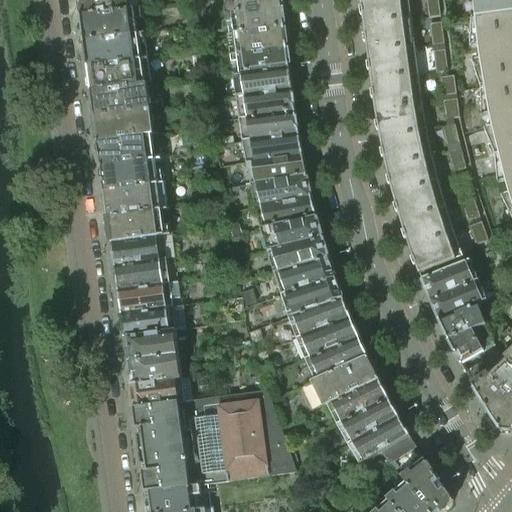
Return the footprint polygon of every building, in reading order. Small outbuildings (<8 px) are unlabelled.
[(79,0),(82,17),(132,10),(130,0),(79,0)] [(280,0),(230,0),(232,7),(226,8),(227,15),(282,8),(280,0)] [(411,20),(408,0),(361,0),(362,7),(360,8),(361,17),(364,16),(365,26),(411,20)] [(426,0),(429,18),(441,17),(438,0),(426,0)] [(511,0),(468,0),(469,1),(474,0),(476,18),(511,13),(511,0)] [(198,15),(218,12),(216,2),(184,6),(187,29),(199,27),(198,15)] [(282,8),(227,15),(228,22),(233,21),(235,34),(285,28),(282,8)] [(132,10),(82,17),(85,41),(138,35),(145,34),(143,18),(136,19),(136,10),(132,10)] [(511,13),(476,18),(479,49),(481,58),(511,53),(511,13)] [(415,48),(411,20),(365,26),(366,35),(364,36),(365,44),(367,44),(368,53),(415,48)] [(444,44),(441,22),(429,24),(432,46),(444,44)] [(285,28),(235,34),(236,46),(230,47),(231,55),(287,48),(285,28)] [(138,35),(85,41),(88,66),(143,59),(148,58),(146,44),(140,45),(138,35)] [(202,57),(200,42),(189,44),(191,59),(202,57)] [(287,48),(231,55),(232,61),(238,61),(239,74),(290,68),(287,48)] [(419,76),(415,48),(368,53),(370,63),(367,63),(368,72),(371,72),(372,81),(419,76)] [(445,50),(433,52),(436,74),(448,72),(445,50)] [(511,53),(481,58),(490,117),(511,113),(511,53)] [(143,59),(88,66),(90,79),(88,82),(89,88),(92,90),(92,91),(148,84),(149,85),(152,84),(149,67),(144,68),(143,59)] [(290,68),(239,74),(235,75),(238,97),(293,90),(290,68)] [(422,104),(419,76),(372,81),(373,91),(371,91),(372,100),(375,99),(376,112),(422,104)] [(456,95),(454,76),(440,77),(442,97),(456,95)] [(148,84),(92,91),(95,117),(152,109),(149,85),(148,84)] [(293,90),(238,97),(242,119),(296,111),(293,90)] [(457,99),(443,101),(445,120),(459,119),(457,99)] [(427,130),(422,104),(376,112),(378,122),(376,123),(377,131),(380,131),(381,140),(427,130)] [(152,109),(95,117),(99,142),(155,135),(152,109)] [(296,111),(242,119),(245,141),(299,134),(296,111)] [(511,113),(490,117),(507,184),(511,182),(511,113)] [(455,125),(442,128),(447,148),(460,145),(455,125)] [(432,156),(427,130),(381,140),(383,150),(381,150),(383,159),(385,158),(387,168),(432,156)] [(299,134),(245,141),(248,163),(304,155),(299,134)] [(155,135),(99,142),(99,144),(98,146),(97,148),(97,149),(97,150),(97,151),(98,154),(99,156),(100,156),(102,168),(156,160),(155,152),(161,151),(158,135),(155,135)] [(214,147),(234,144),(233,137),(213,140),(214,147)] [(216,155),(236,152),(235,145),(215,147),(216,155)] [(461,149),(448,153),(453,172),(466,169),(461,149)] [(304,155),(248,163),(250,172),(254,171),(257,183),(308,175),(304,155)] [(439,182),(432,156),(387,168),(389,177),(387,178),(389,186),(391,186),(394,195),(439,182)] [(156,160),(102,168),(102,170),(100,173),(101,179),(104,181),(105,193),(159,185),(158,178),(164,177),(162,160),(156,161),(156,160)] [(467,174),(454,177),(460,197),(472,194),(467,174)] [(308,175),(257,183),(247,185),(252,207),(257,207),(313,196),(308,175)] [(446,207),(439,182),(394,195),(396,204),(394,205),(396,213),(399,212),(402,222),(446,207)] [(159,185),(105,193),(106,195),(104,198),(104,199),(104,200),(104,201),(105,204),(107,206),(109,218),(162,211),(161,203),(167,202),(165,185),(159,186),(159,185)] [(313,196),(257,207),(263,229),(268,228),(317,218),(313,196)] [(461,202),(468,222),(480,218),(474,198),(461,202)] [(454,232),(446,207),(402,222),(405,231),(402,232),(405,240),(407,239),(410,248),(454,232)] [(162,211),(109,218),(109,220),(107,222),(107,223),(107,224),(107,227),(107,228),(108,230),(111,232),(112,243),(157,237),(172,236),(169,210),(162,211)] [(317,218),(268,228),(270,236),(266,237),(270,251),(323,238),(317,218)] [(482,223),(469,227),(476,246),(488,242),(482,223)] [(464,258),(454,232),(410,248),(413,257),(411,258),(414,266),(416,265),(420,275),(422,274),(464,258)] [(157,237),(112,243),(113,253),(112,255),(113,263),(115,265),(115,267),(166,260),(164,245),(158,246),(157,237)] [(323,238),(270,251),(274,264),(278,263),(281,272),(330,258),(323,238)] [(330,258),(281,272),(276,274),(283,296),(337,278),(334,270),(334,268),(333,262),(330,260),(330,258)] [(166,260),(115,267),(119,291),(164,285),(162,278),(168,278),(166,260)] [(467,265),(423,281),(431,301),(475,284),(467,265)] [(337,278),(283,296),(290,318),(344,299),(341,291),(341,285),(337,279),(337,278)] [(484,303),(475,284),(431,301),(439,321),(480,304),(480,305),(483,304),(482,303),(484,303)] [(164,285),(119,291),(122,315),(172,308),(169,285),(164,286),(164,285)] [(352,320),(344,299),(290,318),(289,318),(294,331),(298,340),(352,320)] [(480,304),(439,321),(449,340),(487,326),(480,305),(480,304)] [(172,308),(122,315),(125,338),(175,332),(172,308)] [(307,360),(360,338),(352,320),(298,340),(307,360)] [(481,356),(485,353),(495,348),(489,332),(487,326),(449,340),(470,381),(485,371),(484,369),(489,365),(481,356)] [(511,331),(511,330),(500,341),(511,352),(504,358),(507,361),(511,366),(511,331)] [(175,332),(125,338),(125,339),(129,339),(130,347),(127,350),(128,362),(179,355),(175,332)] [(318,381),(369,358),(360,338),(307,360),(316,381),(318,381)] [(179,355),(128,362),(130,375),(134,377),(135,385),(182,379),(179,355)] [(369,358),(318,381),(324,394),(319,396),(324,407),(379,379),(369,358)] [(511,366),(507,361),(491,376),(511,399),(511,366)] [(511,431),(511,399),(491,376),(474,388),(502,432),(511,432),(511,431)] [(182,379),(135,385),(131,386),(135,409),(186,402),(183,379),(182,379)] [(343,424),(390,399),(379,379),(324,407),(330,419),(334,417),(338,426),(343,424)] [(186,402),(135,409),(146,493),(190,487),(180,414),(218,409),(227,482),(297,473),(268,392),(186,403),(186,402)] [(355,443),(400,417),(390,399),(343,424),(338,426),(345,436),(350,446),(355,443)] [(400,417),(355,443),(361,454),(356,457),(361,466),(380,454),(383,453),(410,436),(400,417)] [(410,436),(383,453),(391,463),(417,447),(410,436)] [(436,478),(425,459),(400,477),(405,483),(429,511),(446,511),(451,506),(453,503),(452,499),(436,478)] [(429,511),(405,483),(392,495),(387,501),(396,511),(429,511)] [(190,487),(146,493),(148,511),(182,511),(203,509),(200,486),(190,487)] [(291,511),(301,511),(316,497),(309,491),(293,505),(286,507),(289,509),(291,511)] [(396,511),(387,501),(375,511),(396,511)]
